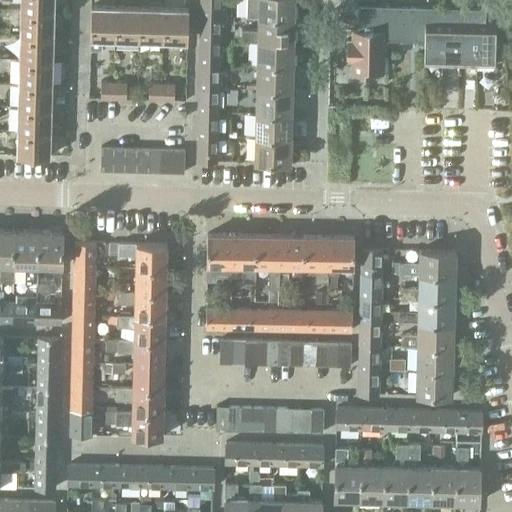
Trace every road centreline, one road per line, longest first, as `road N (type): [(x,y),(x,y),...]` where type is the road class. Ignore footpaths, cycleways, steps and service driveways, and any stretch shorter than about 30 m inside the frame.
road 1 (residential): [(511,354),(486,234),(472,211),(316,204)]
road 2 (residential): [(60,445),(199,447),(200,381)]
road 3 (residential): [(316,204),(324,0)]
road 4 (residential): [(200,201),(0,196)]
road 5 (residential): [(200,381),(200,201)]
road 6 (residential): [(341,384),(200,381)]
